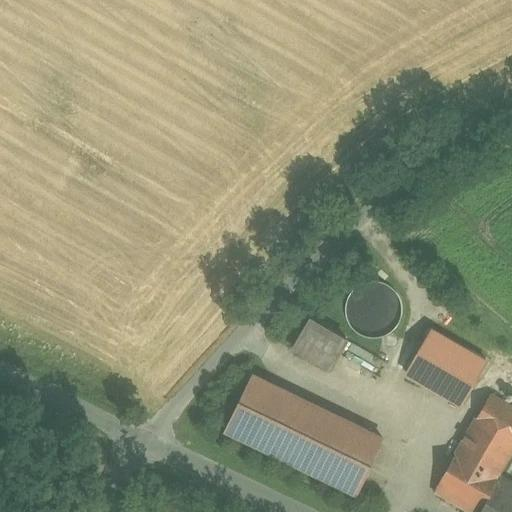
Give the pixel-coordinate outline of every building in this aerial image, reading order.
[(329,368),(343,334),(300,317),(286,351),(329,368)] [(482,372),(452,355),(445,367),(415,350),(402,372),(462,407),(482,372)] [(511,406),(491,394),(435,491),(470,511),(481,511),(501,479),(497,476),(511,450),(511,406)] [(398,461),(337,429),(331,442),(320,464),(381,495),(398,461)] [(331,442),(309,431),(299,453),(320,464),(331,442)] [(511,511),(511,485),(501,479),(481,511),(511,511)]
